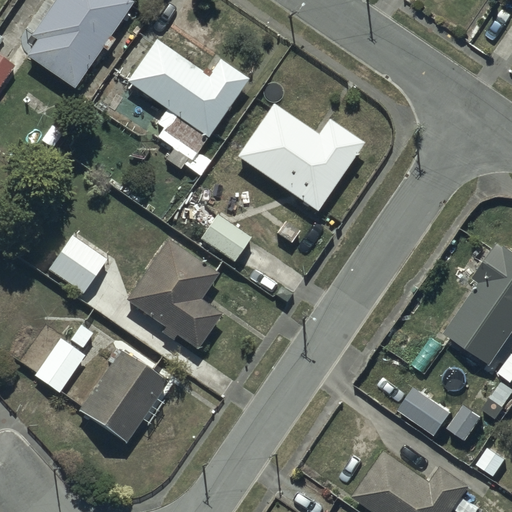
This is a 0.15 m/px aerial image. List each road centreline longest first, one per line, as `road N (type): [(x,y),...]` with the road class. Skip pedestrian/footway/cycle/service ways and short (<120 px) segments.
road 1 (residential): [(478,111),(197,511)]
road 2 (residential): [(316,0),(478,111)]
